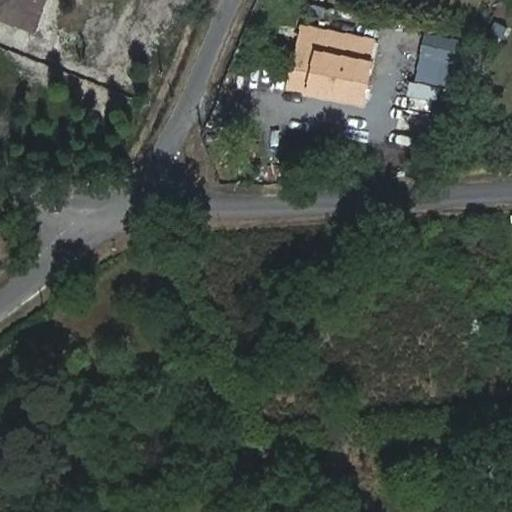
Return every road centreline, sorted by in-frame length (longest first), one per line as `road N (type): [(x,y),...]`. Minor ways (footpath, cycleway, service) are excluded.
road 1 (residential): [(127,212),(511,187)]
road 2 (residential): [(127,212),(184,132),(239,0)]
road 3 (residential): [(0,304),(127,212)]
road 4 (unclassified): [(0,185),(127,212)]
